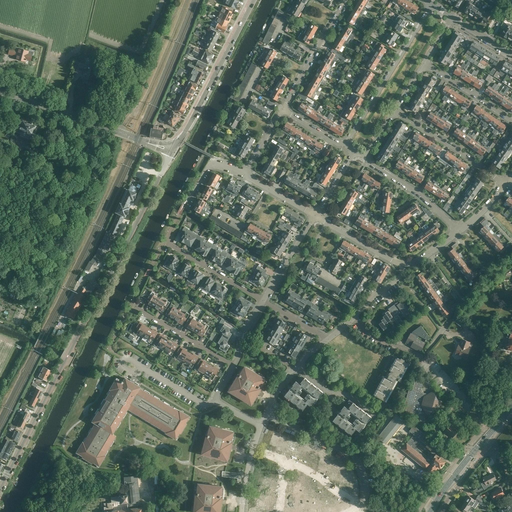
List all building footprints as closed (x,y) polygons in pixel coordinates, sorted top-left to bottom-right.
[(224,0),(223,2),(236,8),(239,1),(236,0),(224,0)] [(305,4),(298,0),(297,2),(295,1),(293,5),(293,6),(301,10),(305,4)] [(360,0),(357,5),(363,10),(365,7),(370,10),(372,8),(371,7),(360,0)] [(467,13),(468,14),(473,6),(470,5),(471,2),(471,0),(469,0),(463,11),(464,12),(464,13),(466,14),(467,13)] [(404,7),(409,10),(413,4),(408,1),(404,7)] [(413,4),(409,10),(415,14),(419,8),(413,4)] [(357,5),(353,10),(363,16),(364,17),(366,15),(363,14),(365,11),(363,10),(357,5)] [(223,6),(220,13),(231,18),(234,12),(228,9),(223,6)] [(298,16),(301,10),(293,6),(289,12),(291,13),(290,13),(288,12),(287,14),(292,17),(293,15),(296,17),(297,16),(298,16)] [(473,17),(474,17),(478,10),(473,6),(468,14),(470,15),(470,16),(472,17),(473,17)] [(478,10),(474,17),(474,18),(476,19),(477,19),(479,20),(479,21),(483,13),(485,11),(479,8),(478,10)] [(353,10),(350,15),(359,21),(363,16),(353,10)] [(483,13),(479,21),(480,21),(480,22),(482,23),(483,23),(484,24),(490,15),(491,15),(492,13),(489,11),(487,15),(483,13)] [(217,17),(229,23),(230,21),(231,18),(220,13),(219,15),(218,17),(217,17)] [(359,21),(350,15),(347,21),(354,25),(356,22),(361,25),(362,23),(359,21)] [(393,18),(392,20),(394,21),(404,27),(405,25),(406,26),(408,23),(407,22),(404,20),(405,19),(399,15),(396,20),(393,18)] [(226,29),(227,27),(227,26),(229,23),(217,17),(216,21),(219,23),(218,25),(217,27),(212,25),(210,29),(211,29),(214,30),(213,30),(219,33),(220,31),(224,33),(226,29)] [(394,21),(390,26),(400,33),(401,32),(402,33),(403,30),(402,29),(404,27),(394,21)] [(308,29),(315,33),(318,28),(312,24),(308,29)] [(303,26),(302,28),(306,31),(304,34),(312,38),(315,33),(308,29),(306,28),(304,27),(303,26)] [(507,26),(501,35),(503,36),(503,37),(505,38),(505,37),(507,38),(511,30),(508,28),(509,27),(507,26)] [(346,27),(343,32),(354,39),(355,37),(350,33),(352,30),(346,27)] [(209,33),(208,35),(210,36),(218,40),(221,34),(219,33),(213,30),(214,30),(211,29),(209,33)] [(384,33),(386,35),(395,41),(396,39),(397,39),(399,36),(398,36),(399,35),(392,31),(390,34),(385,31),(384,33)] [(453,37),(467,46),(469,43),(471,40),(456,31),(455,34),(453,37)] [(306,42),(309,44),(312,38),(304,34),(301,32),(297,39),(302,42),(303,40),(305,42),(306,42)] [(343,32),(339,37),(348,42),(350,39),(352,40),(354,39),(343,32)] [(383,40),(385,42),(392,46),(393,46),(395,43),(394,43),(395,41),(386,35),(383,40)] [(210,36),(208,42),(215,45),(218,40),(210,36)] [(339,37),(336,42),(343,46),(345,47),(348,42),(339,37)] [(462,49),(464,51),(467,46),(453,37),(449,42),(457,47),(459,43),(464,46),(462,49)] [(470,61),(480,46),(475,43),(474,42),(473,42),(471,40),(469,43),(467,46),(464,51),(461,56),(470,61)] [(212,51),(215,45),(208,42),(205,47),(212,51)] [(280,50),(286,53),(292,44),(289,42),(287,43),(285,42),(284,43),(280,50)] [(341,51),(343,46),(336,42),(333,47),(339,51),(339,50),(341,51)] [(377,42),(373,49),(374,49),(376,50),(383,55),(386,50),(384,48),(385,47),(377,42)] [(454,52),(457,47),(449,42),(446,48),(459,56),(460,55),(454,52)] [(292,44),(286,53),(292,57),(296,50),(292,48),(293,45),(292,44)] [(477,65),(486,50),(486,49),(480,46),(470,61),(477,65)] [(28,51),(18,48),(15,59),(25,62),(26,60),(27,60),(30,61),(32,55),(33,52),(28,51)] [(194,50),(211,59),(213,54),(206,51),(204,53),(195,48),(194,50)] [(445,49),(442,53),(450,58),(453,54),(455,55),(453,57),(457,59),(458,57),(459,56),(446,48),(445,49)] [(264,49),(262,51),(263,52),(274,58),(277,53),(271,49),(269,52),(264,49)] [(194,50),(192,53),(202,58),(201,60),(208,64),(211,59),(194,50)] [(296,50),(292,57),(299,60),(302,54),(298,51),(296,50)] [(376,50),(372,55),(373,56),(380,60),(383,55),(376,50)] [(486,50),(477,65),(481,68),(484,70),(489,62),(494,54),(493,54),(490,52),(486,50)] [(329,51),(326,57),(332,60),(335,61),(334,63),(336,65),(337,63),(335,61),(336,59),(335,58),(336,55),(329,51)] [(263,52),(261,57),(262,58),(264,59),(271,63),(274,58),(263,52)] [(449,59),(450,58),(442,53),(439,59),(441,60),(440,61),(445,64),(447,62),(451,64),(449,67),(451,68),(455,62),(449,59)] [(196,65),(206,70),(208,65),(198,60),(186,54),(185,57),(197,63),(196,65)] [(348,57),(347,59),(352,62),(353,60),(354,60),(356,55),(354,54),(351,59),(348,57)] [(497,56),(494,54),(489,62),(495,66),(500,58),(497,56)] [(365,57),(368,59),(369,60),(377,65),(380,60),(373,56),(371,59),(366,56),(365,57)] [(323,62),(329,66),(331,66),(334,61),(332,60),(326,57),(323,62)] [(271,63),(264,59),(261,64),(262,65),(268,68),(271,63)] [(369,60),(366,66),(367,66),(373,70),(377,65),(369,60)] [(508,74),(511,67),(511,63),(508,61),(507,62),(506,62),(501,69),(502,70),(500,73),(497,71),(494,77),(497,78),(499,75),(505,79),(508,74)] [(323,62),(320,67),(332,74),(333,72),(328,69),(329,66),(323,62)] [(79,63),(77,70),(84,72),(82,78),(93,82),(97,69),(79,63)] [(191,74),(202,79),(204,73),(195,68),(195,67),(189,64),(188,66),(194,69),(191,74)] [(467,67),(466,66),(463,69),(459,76),(464,80),(468,74),(469,72),(466,70),(467,67)] [(320,67),(317,72),(323,76),(324,76),(326,77),(326,76),(327,77),(329,74),(331,75),(332,74),(320,67)] [(459,76),(463,69),(461,68),(460,69),(458,67),(454,73),(459,76)] [(364,75),(371,80),(374,75),(368,70),(367,70),(364,75)] [(468,74),(464,80),(469,83),(476,71),(474,70),(471,75),(468,74)] [(478,73),(476,71),(469,83),(474,86),(478,80),(475,78),(478,73)] [(317,72),(314,78),(326,84),(327,82),(322,79),(323,76),(317,72)] [(202,79),(191,74),(189,79),(191,80),(199,84),(202,79)] [(371,80),(364,75),(363,74),(362,74),(362,75),(361,75),(360,77),(359,79),(368,85),(371,80)] [(280,81),(286,85),(287,83),(288,83),(289,80),(283,76),(280,81)] [(426,82),(425,83),(432,87),(435,82),(437,79),(432,77),(431,79),(429,77),(427,79),(426,79),(425,82),(426,82)] [(277,80),(275,78),(273,80),(279,83),(277,86),(283,90),(286,85),(280,81),(279,81),(277,80)] [(314,78),(311,83),(317,86),(319,83),(325,86),(326,84),(314,78)] [(365,90),(368,85),(359,79),(357,82),(355,80),(353,82),(365,90)] [(480,81),(478,80),(474,86),(479,89),(484,81),(481,79),(480,81)] [(187,86),(196,90),(198,85),(190,81),(187,86)] [(362,95),(365,90),(353,82),(353,83),(352,84),(355,86),(353,89),(355,91),(362,95)] [(485,92),(490,96),(497,85),(498,83),(496,82),(495,84),(495,83),(492,88),(489,86),(485,92)] [(320,88),(317,86),(311,83),(308,88),(320,94),(321,92),(318,91),(320,88)] [(422,87),(422,88),(429,92),(432,87),(425,83),(424,84),(423,84),(421,87),(422,87)] [(490,96),(494,99),(499,93),(496,91),(499,86),(497,85),(490,96)] [(187,86),(185,91),(193,95),(196,90),(187,86)] [(283,90),(277,86),(274,92),(280,95),(283,90)] [(443,99),(444,100),(451,89),(446,86),(445,88),(443,87),(441,91),(446,94),(442,99),(443,99)] [(319,96),(320,94),(308,88),(305,93),(307,95),(311,98),(311,97),(314,99),(316,95),(319,96)] [(419,93),(426,97),(429,92),(422,88),(421,89),(420,89),(418,92),(419,93)] [(448,99),(451,101),(456,92),(451,89),(444,100),(446,102),(448,99)] [(182,96),(191,100),(193,95),(185,91),(182,96)] [(494,99),(499,103),(507,92),(505,91),(502,95),(499,93),(494,99)] [(274,92),(271,97),(277,100),(280,95),(274,92)] [(458,102),(462,96),(456,92),(451,101),(454,103),(453,104),(455,106),(456,104),(458,102)] [(510,98),(507,96),(509,93),(507,92),(499,103),(504,106),(510,98)] [(353,100),(360,105),(363,100),(353,93),(351,97),(349,95),(348,97),(351,99),(353,100)] [(416,98),(423,102),(426,97),(419,93),(418,94),(417,94),(415,97),(416,98)] [(182,96),(180,101),(188,105),(191,100),(182,96)] [(458,102),(463,105),(466,99),(462,96),(458,102)] [(413,103),(420,107),(423,102),(416,98),(415,100),(414,99),(412,102),(413,103)] [(255,110),(258,104),(254,101),(255,100),(253,99),(249,107),(255,110)] [(466,99),(463,105),(468,108),(472,102),(466,99)] [(353,100),(350,105),(357,110),(360,105),(353,100)] [(177,106),(185,110),(188,105),(180,101),(177,106)] [(255,110),(261,114),(265,107),(260,105),(261,104),(259,103),(258,104),(255,110)] [(299,110),(304,113),(308,107),(302,103),(300,107),(301,108),(299,110)] [(420,107),(413,103),(409,109),(411,111),(412,110),(413,111),(413,110),(416,112),(420,107)] [(346,110),(354,115),(357,110),(350,105),(346,110)] [(471,114),(476,117),(482,109),(477,105),(473,111),(471,114)] [(185,110),(177,106),(175,111),(183,115),(186,110),(185,110)] [(235,112),(242,116),(246,110),(238,106),(237,108),(238,108),(236,112),(235,112)] [(265,107),(261,114),(267,117),(271,111),(266,108),(267,108),(265,107)] [(304,113),(310,116),(313,110),(308,107),(304,113)] [(310,116),(315,119),(322,108),(320,107),(316,112),(313,110),(310,116)] [(341,118),(344,119),(348,122),(349,119),(351,120),(354,115),(346,110),(345,109),(341,107),(340,109),(343,111),(340,117),(341,117),(341,118)] [(315,119),(320,123),(324,117),(320,115),(323,109),(322,108),(315,119)] [(479,116),(482,118),(483,118),(487,112),(482,109),(476,117),(473,121),(475,122),(479,116)] [(169,116),(177,122),(181,118),(173,111),(169,116)] [(427,119),(432,122),(438,112),(436,111),(434,115),(431,113),(427,119)] [(432,122),(437,125),(441,119),(438,117),(441,112),(439,111),(438,112),(432,122)] [(235,114),(232,118),(238,122),(242,116),(235,112),(234,114),(235,114)] [(484,126),(486,124),(488,122),(492,116),(487,112),(483,118),(481,121),(484,123),(482,125),(484,126)] [(167,114),(165,113),(164,114),(165,115),(163,118),(165,120),(166,120),(173,126),(177,122),(169,116),(167,114)] [(320,123),(325,126),(332,115),(330,113),(327,119),(324,117),(320,123)] [(325,126),(330,129),(335,122),(331,120),(331,121),(330,121),(334,116),(332,115),(325,126)] [(437,125),(442,128),(447,121),(449,117),(447,116),(444,121),(441,119),(437,125)] [(488,122),(492,125),(497,119),(492,116),(488,122)] [(238,122),(232,118),(231,118),(230,120),(231,120),(229,125),(235,128),(238,122)] [(342,122),(340,125),(335,132),(341,135),(342,133),(343,133),(345,130),(344,129),(345,128),(342,126),(344,123),(346,124),(348,122),(344,119),(342,122)] [(492,132),(494,133),(501,123),(497,119),(492,125),(495,127),(493,129),(494,130),(492,132)] [(452,124),(447,121),(442,128),(447,131),(451,125),(452,124)] [(28,135),(27,137),(31,138),(31,136),(32,136),(32,135),(34,136),(35,134),(33,133),(35,126),(34,126),(35,124),(32,123),(31,125),(22,122),(21,124),(20,124),(17,132),(28,135)] [(330,129),(335,132),(340,125),(335,122),(330,129)] [(396,127),(403,132),(405,133),(409,135),(412,131),(410,129),(408,131),(405,129),(406,127),(399,122),(396,127)] [(286,133),(288,134),(293,127),(288,123),(286,126),(285,125),(283,129),(287,131),(286,133)] [(501,123),(494,133),(496,135),(498,131),(501,134),(502,132),(507,126),(501,123)] [(150,138),(153,139),(153,137),(162,139),(164,128),(158,127),(158,126),(154,125),(153,128),(152,128),(150,138)] [(453,134),(458,138),(462,132),(464,130),(465,127),(463,126),(460,129),(458,128),(457,128),(453,134)] [(294,136),(298,130),(293,127),(288,134),(291,136),(289,139),(291,141),(293,138),(294,136)] [(393,132),(402,138),(406,141),(407,139),(405,137),(401,135),(403,132),(396,127),(393,132)] [(294,136),(299,139),(303,133),(298,130),(294,136)] [(393,132),(390,137),(397,142),(399,139),(401,140),(402,138),(393,132)] [(458,138),(463,141),(467,135),(462,132),(458,138)] [(303,145),(304,143),(308,136),(303,133),(299,139),(298,142),(301,143),(299,146),(301,147),(303,145)] [(418,142),(422,136),(416,133),(413,139),(418,142)] [(463,141),(468,145),(475,134),(474,133),(470,138),(467,135),(463,141)] [(468,145),(473,148),(477,143),(474,140),(477,135),(475,134),(468,145)] [(238,138),(240,139),(251,145),(254,140),(248,136),(246,135),(244,139),(239,136),(238,138)] [(308,136),(304,143),(309,146),(313,139),(308,136)] [(423,145),(427,139),(422,136),(418,142),(415,147),(417,148),(420,143),(423,145)] [(390,137),(386,142),(400,151),(401,149),(395,145),(397,142),(390,137)] [(244,144),(242,147),(248,151),(251,145),(240,139),(239,141),(244,144)] [(310,152),(311,154),(318,142),(313,139),(309,146),(308,148),(311,150),(310,152)] [(428,148),(432,142),(427,139),(423,145),(428,148)] [(318,142),(311,154),(313,155),(317,150),(320,152),(323,146),(318,142)] [(386,142),(383,148),(391,152),(393,149),(398,152),(400,151),(386,142)] [(430,149),(433,151),(437,145),(432,142),(428,148),(427,151),(425,153),(427,154),(430,149)] [(277,145),(274,151),(280,155),(282,156),(285,158),(286,155),(284,154),(284,153),(282,152),(284,149),(286,150),(287,148),(279,143),(278,146),(277,145)] [(473,148),(477,152),(482,146),(477,143),(473,148)] [(482,146),(477,152),(482,155),(486,151),(489,153),(495,144),(493,143),(490,147),(488,146),(487,147),(485,145),(483,147),(482,146)] [(248,151),(242,147),(238,145),(233,154),(241,158),(242,155),(245,157),(248,151)] [(439,158),(440,158),(445,150),(442,148),(437,145),(433,151),(438,154),(437,156),(439,158)] [(322,154),(322,155),(325,156),(327,157),(330,151),(326,148),(322,154)] [(383,148),(380,153),(387,157),(391,152),(383,148)] [(504,148),(500,153),(507,158),(511,153),(504,148)] [(440,158),(447,163),(449,161),(453,155),(448,152),(447,152),(445,150),(440,158)] [(274,151),(271,157),(277,160),(280,155),(274,151)] [(387,157),(380,153),(377,158),(376,159),(383,164),(387,157)] [(493,155),(491,153),(487,158),(490,160),(492,158),(495,160),(493,163),(498,167),(498,166),(500,167),(504,163),(497,157),(493,155)] [(500,153),(497,157),(504,163),(507,158),(500,153)] [(453,165),(457,159),(453,155),(449,161),(447,163),(445,166),(447,167),(449,164),(452,167),(453,165)] [(335,157),(333,160),(339,164),(342,158),(339,157),(339,158),(336,156),(335,157)] [(271,157),(267,162),(276,167),(274,166),(277,160),(271,157)] [(395,167),(400,170),(405,162),(400,159),(395,167)] [(400,170),(405,173),(409,167),(406,165),(409,160),(407,159),(405,162),(400,170)] [(457,170),(458,169),(462,162),(457,159),(453,165),(455,167),(454,169),(455,169),(453,172),(455,173),(457,170)] [(328,165),(329,165),(335,169),(339,164),(333,160),(332,160),(328,165)] [(276,167),(267,162),(264,168),(263,171),(264,172),(268,175),(270,172),(272,174),(276,167)] [(462,162),(458,169),(463,173),(463,172),(465,174),(470,168),(467,166),(462,162)] [(405,173),(411,176),(417,165),(415,164),(414,167),(413,166),(412,169),(409,167),(405,173)] [(329,165),(325,170),(332,174),(335,169),(329,165)] [(411,176),(416,180),(419,174),(419,173),(420,171),(417,169),(419,167),(417,165),(411,176)] [(325,173),(323,176),(329,180),(332,174),(325,170),(325,171),(323,170),(321,168),(320,170),(325,173)] [(214,173),(211,178),(217,182),(220,177),(214,173)] [(285,182),(291,185),(297,174),(295,173),(294,175),(290,173),(285,182)] [(329,180),(323,176),(318,173),(317,175),(320,177),(317,182),(322,185),(323,184),(325,185),(329,180)] [(291,185),(296,189),(300,183),(301,182),(301,181),(297,178),(299,176),(297,174),(291,185)] [(362,192),(363,191),(371,177),(366,174),(364,176),(361,180),(365,182),(362,187),(359,186),(357,189),(362,192)] [(419,174),(416,180),(421,183),(424,177),(419,174)] [(376,180),(371,177),(363,191),(365,191),(366,190),(369,184),(372,186),(376,180)] [(217,182),(211,178),(208,184),(214,187),(217,189),(220,183),(217,182)] [(473,183),(473,184),(480,189),(481,189),(483,186),(482,186),(484,184),(477,179),(474,184),(473,183)] [(300,183),(296,189),(302,192),(308,181),(306,180),(305,183),(304,182),(303,184),(300,183)] [(381,184),(376,180),(372,186),(378,190),(381,184)] [(227,188),(232,191),(236,185),(234,184),(235,183),(232,181),(231,182),(227,188)] [(302,192),(308,195),(312,187),(309,185),(310,182),(308,181),(302,192)] [(425,188),(430,191),(434,185),(428,182),(425,188)] [(312,187),(308,195),(313,199),(315,196),(316,197),(318,193),(314,191),(316,187),(318,188),(320,186),(315,183),(312,187)] [(430,191),(435,194),(439,188),(434,184),(434,185),(430,191)] [(472,186),(470,189),(477,194),(478,194),(480,191),(479,190),(480,189),(473,184),(472,186)] [(236,185),(232,191),(231,194),(236,197),(241,188),(242,187),(238,185),(238,186),(236,185)] [(435,194),(440,198),(447,186),(445,185),(444,188),(443,188),(440,188),(439,188),(435,194)] [(121,204),(119,204),(115,212),(118,213),(109,231),(107,230),(96,253),(90,261),(92,263),(96,266),(102,256),(104,257),(107,252),(115,235),(124,216),(128,208),(126,207),(130,199),(132,200),(135,193),(134,193),(136,190),(135,187),(133,186),(130,187),(128,190),(121,204)] [(207,186),(204,191),(215,198),(216,196),(213,194),(215,191),(207,186)] [(449,188),(447,186),(440,198),(445,201),(449,195),(446,193),(449,188)] [(244,195),(249,198),(253,191),(251,190),(252,189),(249,187),(248,188),(244,195)] [(466,193),(467,194),(473,199),(473,198),(474,199),(476,196),(476,195),(477,194),(470,189),(469,188),(466,193)] [(352,190),(349,195),(360,202),(361,200),(360,199),(363,195),(359,192),(358,193),(352,190)] [(214,200),(215,198),(204,191),(201,197),(207,200),(208,199),(209,197),(211,198),(214,200)] [(253,191),(249,198),(249,199),(251,200),(251,199),(255,201),(256,199),(258,200),(261,196),(258,194),(259,193),(256,191),(255,192),(253,191)] [(465,196),(463,199),(470,203),(471,204),(473,201),(472,200),(473,199),(467,194),(466,194),(465,196)] [(349,195),(346,200),(352,204),(354,200),(359,204),(360,202),(349,195)] [(378,202),(378,204),(390,206),(392,200),(384,199),(382,198),(381,202),(378,202)] [(200,199),(197,204),(208,211),(209,209),(207,207),(204,206),(206,203),(200,199)] [(470,203),(463,199),(462,199),(461,200),(459,203),(460,204),(466,208),(467,209),(469,206),(469,205),(470,203)] [(346,200),(343,205),(349,209),(353,204),(352,204),(346,200)] [(208,211),(197,204),(194,209),(196,211),(196,213),(202,216),(204,211),(207,213),(208,211)] [(235,204),(234,206),(246,214),(247,211),(248,212),(250,209),(249,208),(242,204),(240,207),(238,206),(235,204)] [(390,206),(378,204),(377,206),(381,207),(380,207),(383,208),(382,211),(385,212),(385,215),(388,216),(389,213),(390,206)] [(415,204),(409,209),(413,215),(417,212),(418,214),(421,212),(415,204)] [(463,213),(466,208),(460,204),(459,204),(458,205),(458,206),(456,208),(459,210),(459,211),(460,212),(459,212),(462,214),(462,213),(463,213)] [(246,214),(234,206),(232,205),(231,208),(232,209),(233,208),(235,210),(238,212),(236,215),(243,219),(243,218),(244,219),(246,216),(245,215),(246,214)] [(349,209),(343,205),(339,210),(342,212),(341,212),(345,215),(347,216),(349,211),(348,211),(349,209)] [(285,219),(288,221),(290,218),(293,212),(288,208),(286,211),(285,210),(282,216),(286,218),(285,219)] [(409,209),(403,213),(407,219),(413,215),(409,209)] [(290,218),(295,221),(299,215),(293,212),(290,218),(288,221),(290,218)] [(407,219),(403,213),(397,217),(395,219),(399,225),(401,223),(407,219)] [(356,223),(361,226),(367,215),(365,214),(363,218),(360,216),(356,223)] [(305,218),(299,215),(295,221),(294,223),(300,227),(305,218)] [(361,226),(366,229),(371,222),(367,220),(369,216),(367,215),(361,226)] [(479,231),(484,236),(489,231),(490,231),(489,229),(490,228),(487,224),(489,222),(487,220),(482,224),(484,226),(479,231)] [(378,221),(376,224),(376,225),(371,232),(377,235),(381,228),(378,226),(379,225),(378,225),(380,222),(378,221)] [(371,232),(376,225),(371,222),(366,229),(371,232)] [(435,225),(430,229),(434,235),(439,231),(438,228),(440,227),(437,222),(434,224),(435,225)] [(246,232),(251,235),(256,227),(251,224),(246,232)] [(185,243),(186,243),(193,232),(184,227),(181,233),(183,235),(180,240),(185,243)] [(261,230),(256,227),(251,235),(256,238),(261,230)] [(423,227),(421,228),(425,233),(429,239),(434,235),(430,229),(428,227),(425,230),(423,227)] [(377,235),(382,238),(386,231),(381,228),(377,235)] [(418,235),(419,236),(424,242),(429,239),(425,233),(421,228),(419,229),(421,232),(421,233),(418,235)] [(484,236),(489,241),(494,237),(497,234),(496,233),(495,233),(492,229),(490,231),(489,231),(484,236)] [(261,230),(256,238),(256,239),(261,242),(262,241),(267,233),(261,230)] [(283,237),(282,238),(289,242),(290,241),(291,241),(293,238),(292,238),(293,236),(286,231),(286,232),(285,231),(284,233),(283,233),(282,233),(282,235),(282,236),(283,237)] [(382,238),(387,241),(391,234),(386,231),(382,238)] [(194,241),(196,243),(200,236),(193,232),(186,243),(187,244),(186,244),(190,247),(194,241)] [(387,241),(392,244),(399,233),(397,232),(394,236),(391,234),(387,241)] [(272,236),(267,233),(262,241),(267,244),(268,242),(272,236)] [(401,234),(399,233),(392,244),(398,248),(401,242),(403,238),(399,236),(401,234)] [(413,234),(411,236),(418,246),(424,242),(419,236),(416,239),(415,237),(413,234)] [(199,252),(201,252),(206,244),(203,242),(204,239),(200,236),(196,243),(198,244),(195,250),(199,252)] [(418,246),(411,236),(409,237),(411,240),(410,240),(412,242),(408,245),(411,249),(412,248),(413,250),(418,246)] [(489,241),(494,247),(499,242),(501,240),(500,238),(497,240),(494,237),(489,241)] [(273,238),(272,240),(276,242),(276,241),(278,242),(277,243),(278,244),(276,248),(283,252),(283,251),(284,252),(286,248),(285,248),(286,246),(280,242),(279,241),(278,241),(273,238)] [(280,242),(286,246),(287,246),(289,243),(288,243),(289,242),(282,238),(280,242)] [(209,250),(211,252),(215,245),(208,241),(206,244),(201,252),(201,253),(202,253),(201,254),(205,256),(206,256),(209,250)] [(346,252),(347,251),(350,244),(345,241),(344,244),(343,243),(340,248),(346,252)] [(499,242),(494,247),(493,247),(496,250),(498,252),(499,251),(501,253),(506,249),(504,247),(505,246),(503,244),(502,245),(499,242)] [(347,251),(352,254),(355,247),(350,244),(347,251)] [(216,261),(216,262),(223,250),(215,245),(211,252),(214,253),(211,259),(211,260),(214,262),(215,261),(215,262),(216,261)] [(352,254),(357,257),(361,250),(355,247),(352,254)] [(283,252),(276,248),(272,254),(276,256),(277,254),(280,256),(281,257),(283,254),(282,253),(283,252)] [(452,259),(459,254),(458,252),(457,253),(454,249),(448,253),(452,259)] [(225,260),(227,261),(231,255),(223,250),(216,262),(217,262),(217,263),(221,265),(225,260)] [(357,264),(359,265),(366,253),(361,250),(357,257),(360,259),(357,264)] [(366,253),(359,265),(358,266),(360,267),(363,263),(366,265),(368,263),(369,261),(371,262),(373,259),(371,257),(366,253)] [(452,259),(457,264),(466,257),(465,256),(464,257),(461,253),(459,254),(452,259)] [(230,270),(231,271),(238,259),(231,255),(227,261),(229,263),(226,268),(230,270)] [(170,262),(167,260),(163,266),(169,270),(171,267),(176,270),(178,267),(175,266),(179,260),(178,259),(177,259),(178,258),(174,256),(173,256),(170,262)] [(461,270),(470,263),(469,262),(468,262),(465,258),(466,258),(466,257),(457,264),(461,270)] [(334,261),(333,263),(341,268),(342,266),(341,265),(343,262),(336,258),(335,258),(333,261),(334,261)] [(238,259),(231,271),(232,271),(232,272),(237,274),(238,272),(240,269),(242,270),(246,264),(238,259)] [(305,280),(306,281),(315,266),(313,265),(314,264),(310,262),(310,263),(308,266),(306,264),(303,268),(305,269),(305,270),(308,272),(307,274),(307,275),(306,277),(305,280)] [(381,269),(386,272),(387,273),(390,267),(382,262),(378,267),(381,269)] [(179,267),(176,272),(175,273),(181,277),(183,275),(188,278),(190,274),(188,273),(191,267),(190,267),(190,266),(189,266),(190,265),(186,263),(186,264),(185,263),(182,269),(179,267)] [(341,268),(333,263),(332,265),(331,265),(329,268),(330,268),(330,269),(333,271),(332,273),(335,275),(339,269),(340,270),(341,268)] [(464,275),(465,276),(471,271),(474,268),(473,267),(470,269),(467,266),(470,263),(461,270),(462,272),(463,273),(464,273),(465,275),(464,275)] [(258,266),(254,272),(253,274),(265,280),(266,280),(267,280),(269,276),(268,276),(269,275),(263,272),(265,269),(258,266)] [(317,267),(315,266),(306,281),(308,279),(310,280),(310,279),(313,275),(316,276),(320,269),(321,268),(317,266),(317,267)] [(381,269),(379,272),(379,273),(372,269),(370,270),(373,272),(378,275),(384,278),(387,273),(386,272),(381,269)] [(417,280),(421,286),(427,281),(423,276),(423,275),(427,272),(426,270),(416,277),(418,279),(417,280)] [(195,274),(192,272),(185,284),(188,286),(190,283),(193,284),(195,282),(197,284),(200,279),(203,280),(205,276),(202,274),(202,273),(197,271),(195,274)] [(471,271),(465,276),(467,279),(468,278),(470,280),(471,280),(473,282),(477,278),(475,276),(476,275),(474,272),(473,273),(473,272),(471,271)] [(384,278),(378,275),(373,272),(372,274),(377,276),(375,280),(378,281),(377,283),(380,284),(381,283),(384,278)] [(264,282),(265,280),(253,274),(249,281),(255,285),(257,283),(262,286),(265,282),(264,282)] [(359,275),(356,280),(365,285),(368,279),(362,276),(361,276),(359,275)] [(199,288),(208,293),(212,287),(211,287),(215,282),(213,281),(213,280),(214,279),(210,277),(209,278),(206,283),(203,282),(199,288)] [(356,280),(353,286),(361,291),(365,285),(356,280)] [(424,289),(425,291),(435,284),(434,282),(431,284),(428,280),(427,281),(421,286),(423,290),(424,289)] [(208,293),(215,298),(222,286),(221,285),(217,283),(214,288),(212,287),(208,293)] [(428,295),(430,298),(440,291),(439,290),(440,290),(435,284),(425,291),(425,292),(427,295),(428,295)] [(228,289),(223,286),(222,286),(215,298),(223,302),(227,296),(224,294),(228,289)] [(353,286),(349,291),(358,296),(361,291),(353,286)] [(69,317),(67,321),(73,324),(75,320),(73,319),(78,310),(79,308),(86,297),(89,292),(82,287),(71,304),(65,315),(69,317)] [(343,287),(341,289),(345,291),(346,292),(346,293),(348,294),(346,297),(345,300),(351,303),(352,301),(355,302),(358,296),(349,291),(346,289),(343,287)] [(286,302),(291,306),(296,297),(298,295),(293,292),(293,291),(290,289),(286,296),(289,297),(286,302)] [(433,303),(434,305),(442,299),(441,297),(444,296),(442,294),(440,291),(430,298),(434,302),(433,303)] [(149,304),(155,307),(160,299),(154,295),(155,294),(152,292),(145,303),(148,305),(149,304)] [(240,296),(235,304),(246,311),(247,310),(248,310),(250,306),(244,303),(246,300),(240,296)] [(291,306),(296,309),(301,300),(296,297),(291,306)] [(305,307),(307,308),(311,302),(308,300),(308,301),(303,298),(301,300),(296,309),(302,312),(305,307)] [(160,311),(163,313),(170,302),(167,301),(166,302),(160,299),(155,307),(160,311)] [(314,304),(312,303),(314,300),(313,299),(311,302),(307,308),(309,310),(306,315),(312,318),(317,309),(318,307),(314,304)] [(437,309),(438,311),(447,304),(446,303),(448,301),(446,299),(444,301),(442,299),(434,305),(435,307),(436,306),(438,308),(437,309)] [(413,315),(403,301),(397,305),(395,304),(388,309),(389,311),(393,316),(400,325),(403,322),(398,315),(402,312),(407,319),(413,315)] [(168,316),(174,319),(179,311),(174,307),(175,305),(171,303),(165,314),(168,316)] [(236,316),(238,314),(244,317),(244,316),(245,317),(247,313),(246,313),(246,312),(246,311),(235,304),(230,312),(236,316)] [(449,307),(447,304),(438,311),(440,312),(442,314),(442,313),(444,316),(447,314),(451,311),(450,309),(450,308),(449,306),(449,307)] [(322,312),(317,309),(312,318),(317,321),(322,312)] [(322,313),(322,312),(317,321),(322,324),(324,321),(327,323),(328,321),(329,319),(331,321),(332,318),(330,317),(332,314),(328,312),(328,313),(323,310),(322,313)] [(180,323),(183,325),(189,314),(186,312),(185,314),(179,311),(174,319),(180,323)] [(391,321),(390,319),(393,317),(392,317),(393,316),(389,311),(388,312),(388,311),(385,313),(386,314),(383,317),(384,318),(388,323),(391,321)] [(188,327),(194,331),(199,322),(193,319),(194,317),(191,315),(184,326),(188,328),(188,327)] [(276,323),(275,324),(283,328),(286,323),(282,321),(283,320),(278,317),(275,322),(276,323)] [(382,322),(379,324),(384,330),(387,328),(386,326),(389,324),(388,323),(384,318),(381,320),(382,322)] [(138,333),(143,337),(148,328),(143,324),(140,322),(133,333),(136,335),(138,333)] [(199,335),(202,337),(209,326),(206,324),(205,326),(199,322),(194,331),(200,334),(199,335)] [(229,332),(231,328),(224,324),(220,331),(224,333),(222,336),(228,340),(232,334),(229,332)] [(274,325),(271,328),(280,334),(283,328),(275,324),(275,325),(274,325)] [(411,332),(406,342),(411,345),(411,347),(420,352),(425,342),(424,342),(426,339),(427,339),(429,336),(421,325),(412,332),(411,333),(411,332)] [(155,331),(154,331),(148,328),(143,337),(149,340),(148,342),(151,344),(158,333),(155,331)] [(280,334),(271,328),(269,332),(270,333),(269,334),(277,339),(278,340),(282,335),(280,334)] [(300,332),(297,337),(305,342),(305,340),(307,341),(310,336),(305,333),(305,334),(300,332)] [(169,340),(163,337),(163,336),(160,334),(154,345),(157,347),(158,345),(164,349),(169,340)] [(274,344),(277,339),(269,334),(269,335),(267,335),(264,340),(269,342),(269,341),(274,344)] [(228,340),(222,336),(218,343),(222,345),(220,348),(226,352),(230,346),(226,344),(228,340)] [(297,337),(294,342),(303,347),(305,343),(304,343),(305,342),(297,337)] [(462,356),(466,358),(470,348),(468,348),(470,342),(463,339),(461,345),(459,344),(456,352),(462,355),(462,356)] [(175,344),(169,340),(164,349),(169,352),(168,354),(172,356),(178,345),(175,343),(175,344)] [(294,342),(293,344),(290,343),(289,346),(298,352),(299,350),(300,351),(303,347),(294,342)] [(189,353),(183,349),(184,348),(181,346),(174,357),(177,359),(178,358),(184,361),(189,353)] [(298,353),(298,352),(289,346),(286,351),(286,352),(292,355),(291,356),(296,359),(299,354),(298,353)] [(195,356),(189,353),(184,361),(190,364),(189,366),(192,368),(199,357),(195,355),(195,356)] [(391,373),(390,372),(389,373),(387,373),(387,375),(387,376),(386,377),(385,376),(375,396),(385,401),(396,382),(397,383),(398,381),(401,382),(402,380),(400,379),(406,368),(405,368),(405,367),(406,366),(408,367),(410,363),(401,358),(400,360),(398,358),(390,371),(391,372),(391,373)] [(210,365),(204,361),(201,359),(194,370),(198,372),(199,370),(205,373),(210,365)] [(215,368),(210,365),(205,373),(210,377),(209,379),(212,380),(219,369),(216,368),(215,368)] [(40,372),(49,376),(52,371),(43,367),(40,372)] [(246,401),(251,404),(258,394),(256,393),(264,381),(263,381),(264,378),(259,375),(259,376),(251,371),(251,370),(246,367),(244,370),(244,369),(237,381),(235,381),(229,391),(235,394),(236,393),(241,396),(240,398),(241,396),(246,399),(246,401)] [(49,376),(40,372),(38,377),(46,381),(49,376)] [(312,407),(323,393),(301,375),(296,381),(289,390),(284,396),(303,411),(308,405),(312,407)] [(156,426),(161,429),(162,428),(166,431),(165,433),(170,436),(171,434),(177,437),(179,433),(180,434),(186,424),(185,423),(187,419),(182,416),(184,414),(179,410),(177,413),(173,410),(173,409),(168,406),(167,407),(163,404),(164,403),(158,400),(158,401),(153,398),(154,397),(149,394),(148,395),(143,392),(144,391),(139,388),(140,387),(134,383),(133,385),(129,382),(130,381),(124,378),(122,382),(121,381),(120,382),(118,380),(114,385),(112,384),(109,389),(111,391),(109,395),(107,395),(104,400),(106,401),(103,405),(102,404),(98,410),(100,410),(97,415),(96,414),(93,419),(96,421),(92,429),(93,429),(90,434),(89,433),(86,438),(87,439),(84,444),(82,442),(79,447),(81,449),(78,454),(82,456),(81,457),(92,464),(92,463),(96,465),(99,460),(102,461),(105,456),(103,455),(105,450),(106,451),(110,446),(108,445),(111,440),(112,441),(115,436),(108,432),(110,430),(113,432),(116,427),(115,426),(118,421),(119,422),(122,417),(121,416),(124,412),(125,412),(127,409),(131,412),(131,413),(132,413),(136,416),(137,415),(141,418),(142,416),(147,419),(146,420),(151,424),(152,422),(157,425),(156,426)] [(426,414),(435,409),(438,410),(439,406),(439,405),(439,404),(440,405),(440,404),(439,404),(441,400),(438,399),(433,391),(425,396),(422,395),(423,393),(421,389),(423,384),(415,381),(412,390),(409,389),(406,401),(406,400),(403,411),(410,413),(410,412),(423,416),(426,414)] [(29,394),(38,398),(41,391),(36,388),(34,394),(30,393),(29,394)] [(38,398),(29,394),(29,396),(32,398),(29,403),(34,406),(38,398)] [(356,429),(360,432),(372,417),(349,400),(340,412),(337,415),(333,421),(351,435),(356,429)] [(16,416),(26,421),(30,414),(24,411),(22,415),(17,413),(16,416)] [(393,417),(394,417),(387,426),(386,425),(384,428),(385,428),(378,437),(386,444),(404,421),(395,414),(393,417)] [(446,418),(452,423),(455,418),(450,414),(446,418)] [(14,419),(13,421),(15,422),(16,420),(19,421),(17,425),(22,428),(26,421),(16,416),(14,419)] [(445,431),(452,437),(453,437),(454,437),(456,435),(455,434),(458,430),(449,423),(447,425),(449,427),(445,431)] [(229,448),(230,445),(233,435),(232,435),(232,432),(227,430),(227,431),(217,428),(212,426),(211,429),(210,429),(207,442),(206,442),(203,454),(209,455),(210,454),(215,455),(215,458),(215,455),(221,457),(221,458),(227,460),(230,448),(229,448)] [(423,433),(413,426),(409,431),(414,435),(402,450),(426,469),(427,468),(433,473),(437,468),(438,469),(440,467),(440,468),(445,462),(439,457),(442,453),(435,448),(438,445),(423,433)] [(16,429),(15,429),(11,427),(10,427),(8,429),(9,430),(9,431),(11,432),(11,431),(13,432),(11,438),(16,441),(20,432),(15,430),(16,429)] [(276,433),(272,444),(277,446),(276,448),(280,450),(283,443),(280,442),(282,436),(276,433)] [(4,445),(12,449),(14,444),(10,441),(11,439),(6,437),(5,439),(7,440),(4,445)] [(289,445),(286,452),(289,453),(291,451),(296,453),(300,443),(295,441),(294,441),(292,446),(289,445)] [(300,443),(296,453),(302,455),(300,458),(304,459),(307,453),(304,451),(306,446),(300,443)] [(0,450),(1,450),(9,454),(12,449),(4,445),(2,449),(0,447),(0,450)] [(1,450),(0,450),(0,452),(0,453),(0,456),(6,460),(9,454),(1,450)] [(314,456),(310,463),(314,465),(314,462),(320,465),(326,455),(323,453),(322,454),(320,453),(317,458),(314,456)] [(331,465),(326,470),(329,472),(331,470),(335,474),(342,467),(337,463),(334,467),(331,465)] [(342,467),(335,475),(339,478),(337,481),(340,483),(345,478),(343,475),(346,471),(342,467)] [(482,483),(484,487),(486,490),(492,486),(490,482),(496,479),(493,474),(487,477),(487,476),(483,478),(484,479),(483,479),(483,480),(482,480),(483,481),(481,482),(482,483)] [(102,504),(102,511),(141,511),(141,507),(140,507),(139,493),(148,492),(146,476),(137,477),(137,476),(123,477),(125,494),(119,495),(119,497),(110,498),(111,503),(103,504),(102,504)] [(219,503),(219,500),(220,489),(219,489),(220,486),(214,486),(204,485),(198,484),(198,487),(197,487),(196,500),(194,500),(193,511),(199,511),(200,511),(204,511),(218,511),(220,504),(220,503),(219,503)] [(504,494),(501,488),(498,489),(495,490),(496,491),(492,492),(493,495),(491,496),(493,500),(504,494)] [(346,493),(339,493),(340,497),(341,497),(342,497),(342,503),(351,503),(351,502),(354,502),(354,498),(353,498),(353,497),(346,496),(346,493)] [(465,501),(465,502),(471,506),(475,509),(479,502),(483,505),(485,503),(481,496),(479,495),(478,495),(476,498),(475,500),(469,496),(468,497),(467,496),(465,500),(465,501)] [(325,505),(320,509),(322,511),(330,511),(328,509),(331,506),(325,501),(323,503),(325,505)] [(466,511),(471,506),(465,502),(461,507),(464,509),(462,511),(464,511),(466,511)] [(510,511),(510,510),(511,509),(509,503),(501,507),(501,508),(498,509),(499,511),(510,511)]
